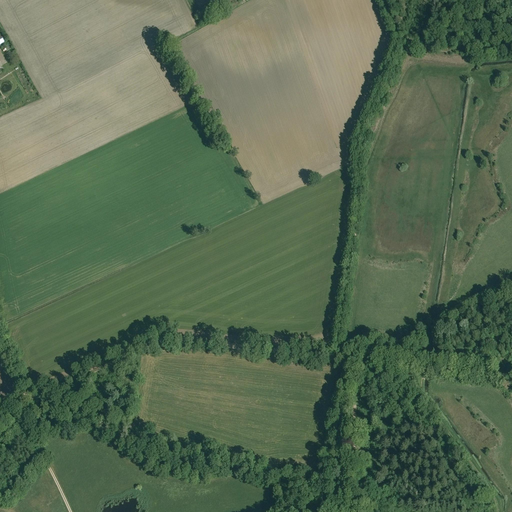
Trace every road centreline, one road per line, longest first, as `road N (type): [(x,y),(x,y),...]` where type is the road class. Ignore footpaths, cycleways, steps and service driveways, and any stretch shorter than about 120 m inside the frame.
road 1 (track): [(338,356),(169,337),(25,397)]
road 2 (track): [(338,356),(360,135),(396,41)]
road 3 (track): [(356,358),(358,511)]
